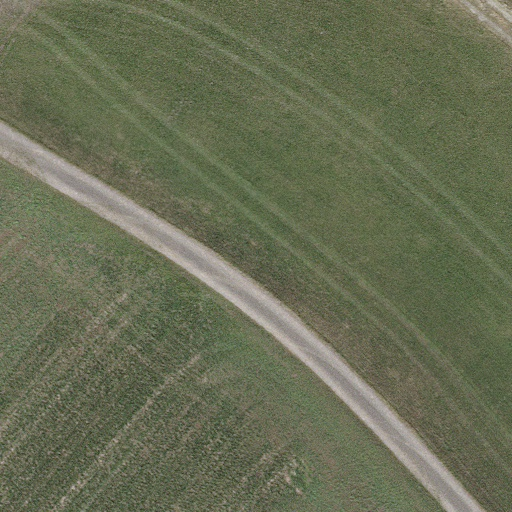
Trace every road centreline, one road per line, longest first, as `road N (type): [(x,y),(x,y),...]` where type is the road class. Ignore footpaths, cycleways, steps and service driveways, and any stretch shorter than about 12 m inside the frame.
road 1 (track): [(452,511),(299,341),(30,165)]
road 2 (track): [(511,39),(464,0),(9,0),(0,7)]
